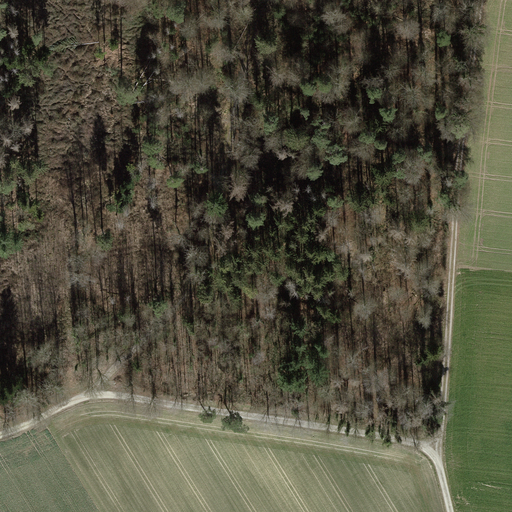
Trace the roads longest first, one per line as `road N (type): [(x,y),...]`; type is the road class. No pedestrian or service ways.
road 1 (track): [(0,436),(95,394),(123,394),(437,451),(455,511)]
road 2 (track): [(480,0),(437,451)]
road 3 (track): [(264,0),(224,204),(190,288),(123,350),(95,394)]
